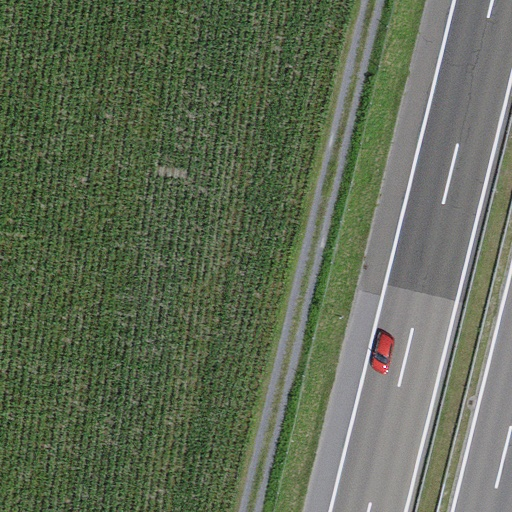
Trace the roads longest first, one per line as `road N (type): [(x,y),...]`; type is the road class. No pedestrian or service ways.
road 1 (motorway): [(493,0),(368,511)]
road 2 (track): [(270,511),(393,0)]
